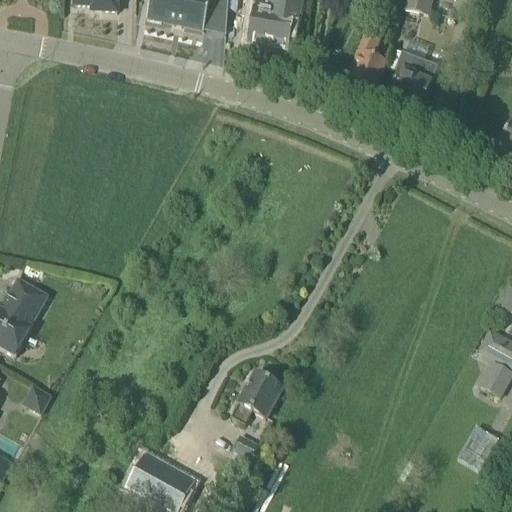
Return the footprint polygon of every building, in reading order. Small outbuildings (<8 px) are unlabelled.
[(73,0),(73,10),(89,10),(89,15),(101,16),(117,17),(118,11),(118,0),(73,0)] [(226,19),(227,0),(150,0),(146,22),(162,26),(162,25),(202,34),(204,35),(208,15),(226,19)] [(279,0),(276,17),(253,13),(246,48),(288,56),(294,21),(293,21),(296,0),(279,0)] [(427,19),(431,0),(403,0),(400,14),(427,19)] [(380,42),(365,36),(351,74),(355,75),(350,89),(374,98),(386,66),(372,61),(380,42)] [(394,75),(399,77),(389,104),(420,116),(437,71),(401,57),(394,75)] [(37,98),(30,133),(49,137),(48,142),(62,145),(63,140),(80,144),(80,147),(97,151),(103,121),(88,118),(89,109),(72,105),(73,102),(55,99),(54,102),(37,98)] [(511,126),(499,152),(511,158),(511,126)] [(10,193),(5,217),(52,227),(57,203),(10,193)] [(18,285),(1,314),(0,313),(0,352),(15,361),(48,302),(18,285)] [(511,294),(503,312),(511,316),(511,294)] [(511,347),(505,344),(494,364),(511,374),(511,347)] [(511,378),(492,367),(479,392),(499,402),(511,378)] [(266,424),(282,394),(255,379),(237,409),(239,410),(233,422),(244,429),(252,416),(266,424)] [(35,395),(31,402),(34,412),(41,416),(48,402),(35,395)] [(470,430),(455,464),(480,475),(495,441),(470,430)] [(165,435),(149,464),(195,489),(211,460),(165,435)] [(242,439),(233,456),(241,460),(257,468),(265,451),(242,439)] [(0,487),(1,488),(12,469),(0,462),(0,487)] [(225,470),(220,481),(227,485),(233,474),(225,470)]
